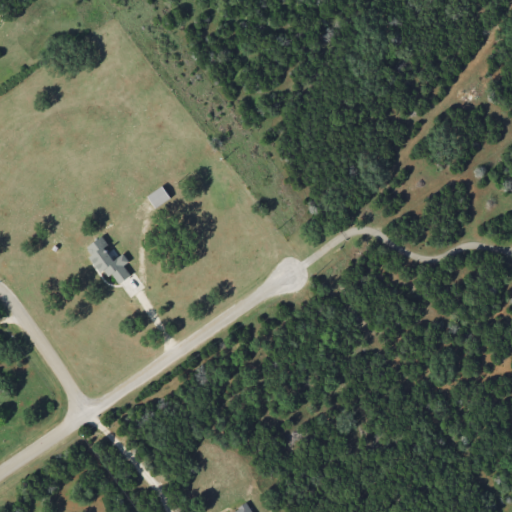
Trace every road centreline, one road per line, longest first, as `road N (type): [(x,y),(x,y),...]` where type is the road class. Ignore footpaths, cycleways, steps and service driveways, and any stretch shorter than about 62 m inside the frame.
road 1 (residential): [(0,474),(288,276)]
road 2 (residential): [(87,413),(0,287)]
